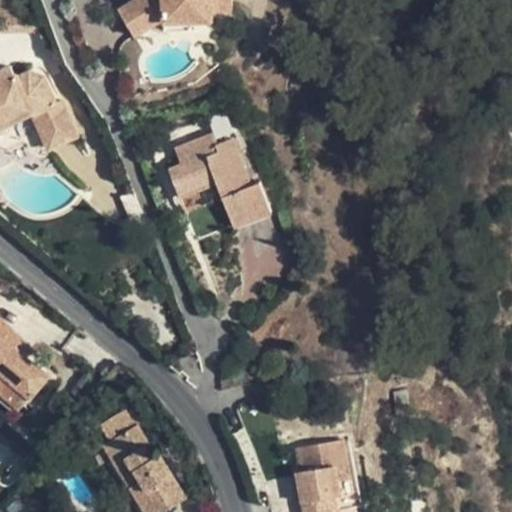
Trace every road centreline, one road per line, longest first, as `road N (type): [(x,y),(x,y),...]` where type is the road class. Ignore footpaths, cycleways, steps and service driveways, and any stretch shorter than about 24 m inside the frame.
road 1 (residential): [(49,0),(203,345),(200,418)]
road 2 (unclassified): [(0,247),(200,418)]
